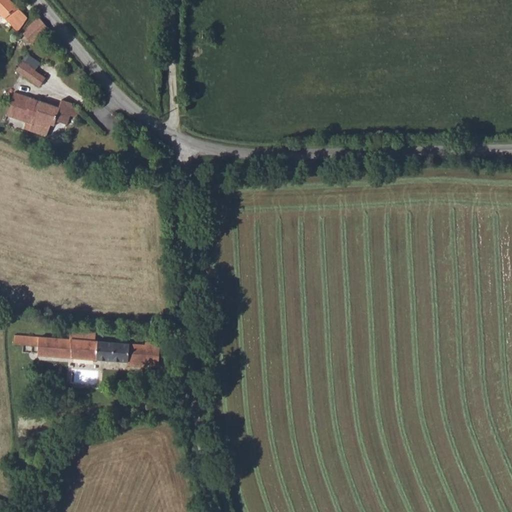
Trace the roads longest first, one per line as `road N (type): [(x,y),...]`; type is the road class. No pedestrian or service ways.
road 1 (unclassified): [(218,511),(190,368),(175,137)]
road 2 (unclassified): [(511,148),(248,154),(175,137)]
road 3 (unclassified): [(175,137),(122,96),(36,0)]
road 4 (unclassified): [(175,137),(174,0)]
